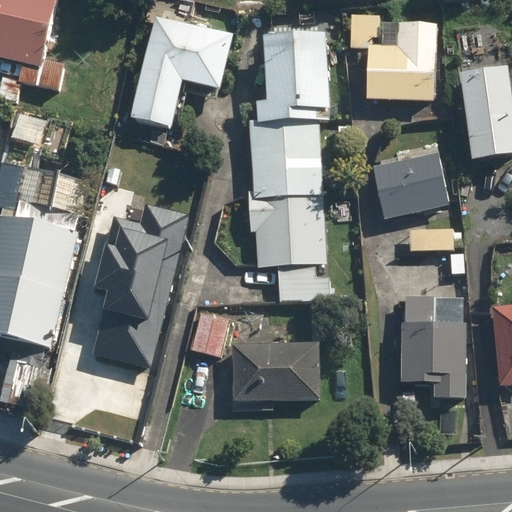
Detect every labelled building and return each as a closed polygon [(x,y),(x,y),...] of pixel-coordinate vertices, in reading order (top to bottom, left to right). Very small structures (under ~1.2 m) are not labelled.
[(65,0),(0,0),(0,42),(1,43),(0,48),(0,59),(48,71),(65,0)] [(406,47),(385,46),(386,17),(355,16),(355,25),(347,25),(347,39),(355,39),(355,52),(374,52),(373,101),(443,103),(445,48),(445,27),(406,26),(406,47)] [(182,131),(195,84),(232,94),(246,38),(201,26),(164,17),(138,120),(182,131)] [(267,103),(268,126),(258,127),(261,193),(254,193),(256,236),(264,236),(265,272),(333,269),(326,124),(335,123),(335,112),(340,112),(336,34),(275,38),(279,102),(267,103)] [(511,69),(470,74),(479,160),(511,155),(511,69)] [(445,154),(379,168),(391,224),(457,209),(445,154)] [(0,337),(61,352),(87,239),(100,184),(31,168),(30,172),(10,168),(0,209),(8,212),(4,229),(0,246),(0,337)] [(94,356),(155,370),(193,216),(147,204),(142,221),(117,215),(98,293),(109,296),(94,356)] [(459,233),(416,232),(416,254),(459,255),(459,233)] [(455,311),(443,311),(443,300),(410,299),(408,385),(441,386),(458,386),(458,375),(475,375),(476,324),(454,323),(455,311)] [(511,389),(511,309),(500,310),(505,390),(511,389)] [(234,318),(206,313),(200,354),(228,358),(234,318)] [(328,344),(236,345),(237,404),(328,403),(328,344)]
